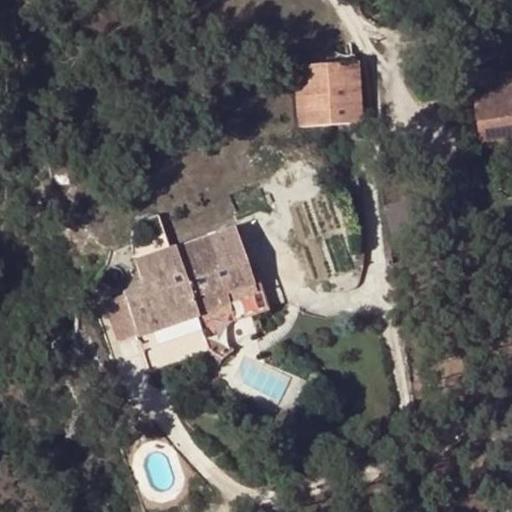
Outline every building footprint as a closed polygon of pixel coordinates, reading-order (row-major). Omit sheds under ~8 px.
[(511,72),(467,87),(487,154),(511,145),(511,72)] [(290,112),(302,166),(353,159),(340,99),(290,112)] [(298,201),(312,278),(354,270),(341,194),(298,201)] [(420,224),(393,236),(411,271),(438,260),(420,224)] [(230,356),(236,355),(230,380),(234,394),(277,403),(304,396),(309,371),(212,349),(254,338),(257,325),(239,321),(237,311),(269,302),(271,291),(252,225),(147,254),(156,285),(118,296),(114,315),(121,341),(145,346),(141,367),(149,369),(209,352),(230,356)]
